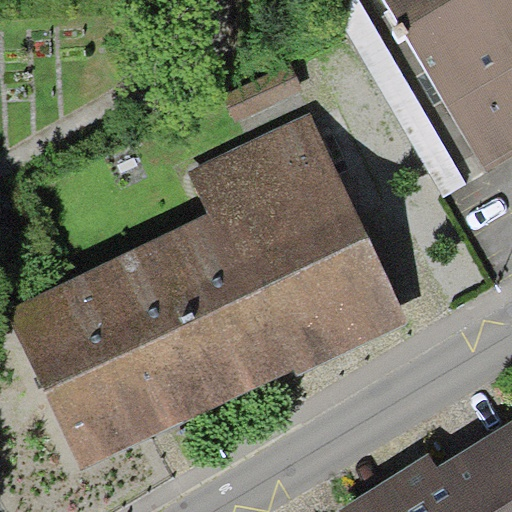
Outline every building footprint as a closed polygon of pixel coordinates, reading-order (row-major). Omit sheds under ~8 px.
[(360,0),(327,0),(441,198),(466,184),(360,0)] [(511,0),(383,0),(490,174),(511,160),(511,0)] [(285,61),(225,88),(237,116),(297,89),(285,61)] [(213,221),(11,316),(84,471),(276,381),(280,389),(411,328),(312,119),(191,175),(213,221)] [(511,511),(511,428),(440,472),(464,511),(511,511)] [(464,511),(440,472),(430,457),(344,511),(464,511)]
